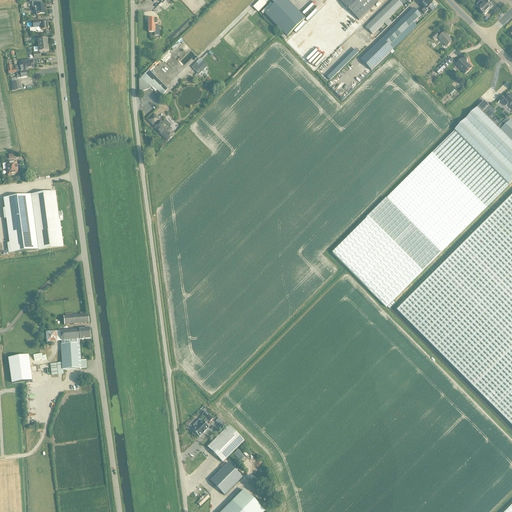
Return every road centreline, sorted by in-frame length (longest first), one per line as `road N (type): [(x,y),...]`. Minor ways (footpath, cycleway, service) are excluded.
road 1 (tertiary): [(54,0),(118,511)]
road 2 (unclassified): [(186,511),(133,100),(131,0)]
